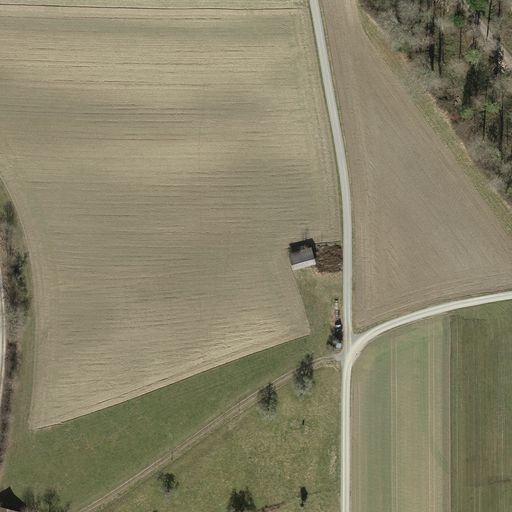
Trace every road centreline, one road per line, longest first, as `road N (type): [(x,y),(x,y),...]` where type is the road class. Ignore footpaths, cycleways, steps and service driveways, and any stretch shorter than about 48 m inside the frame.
road 1 (track): [(314,0),(344,173),(349,353)]
road 2 (track): [(349,353),(279,380),(83,511)]
road 3 (track): [(349,353),(403,319),(511,295)]
road 4 (track): [(346,511),(349,353)]
